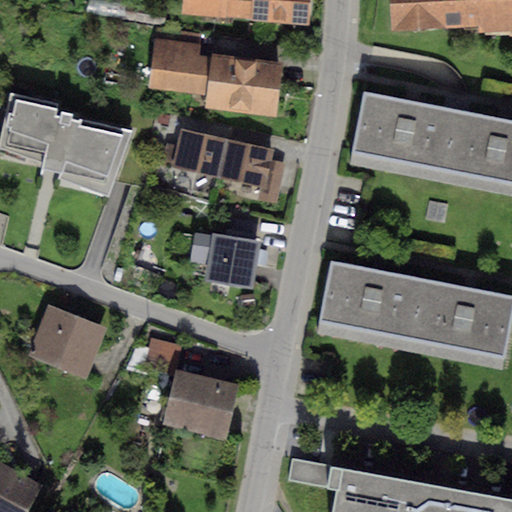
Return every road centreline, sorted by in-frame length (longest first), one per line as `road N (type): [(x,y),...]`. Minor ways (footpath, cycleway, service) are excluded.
road 1 (residential): [(341,0),(288,352)]
road 2 (residential): [(288,352),(0,258)]
road 3 (residential): [(278,404),(511,447)]
